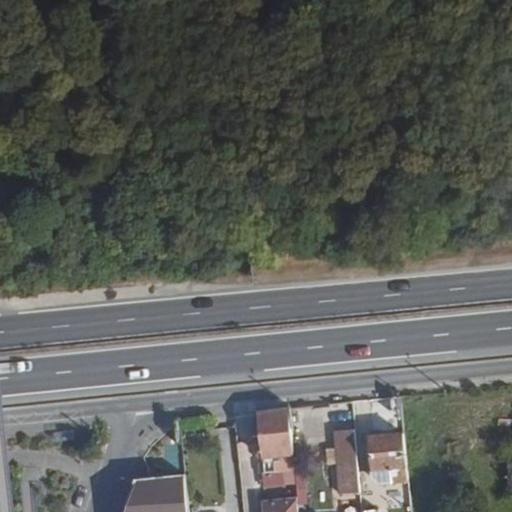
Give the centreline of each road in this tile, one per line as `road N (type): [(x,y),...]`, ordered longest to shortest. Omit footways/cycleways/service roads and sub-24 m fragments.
road 1 (trunk): [(0,378),(511,328)]
road 2 (trunk): [(511,283),(0,332)]
road 3 (residential): [(139,403),(511,367)]
road 4 (residential): [(0,418),(139,403)]
